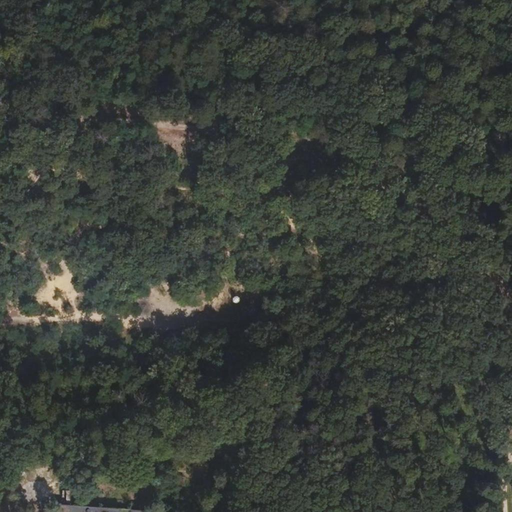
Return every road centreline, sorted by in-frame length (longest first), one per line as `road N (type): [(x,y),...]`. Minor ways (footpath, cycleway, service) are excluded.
road 1 (track): [(383,171),(342,267),(313,301),(257,315),(110,310),(0,324)]
road 2 (track): [(383,171),(180,125),(81,118),(0,124)]
road 3 (track): [(511,309),(483,267),(418,204),(398,195),(383,171)]
road 4 (track): [(511,171),(459,161),(383,171)]
